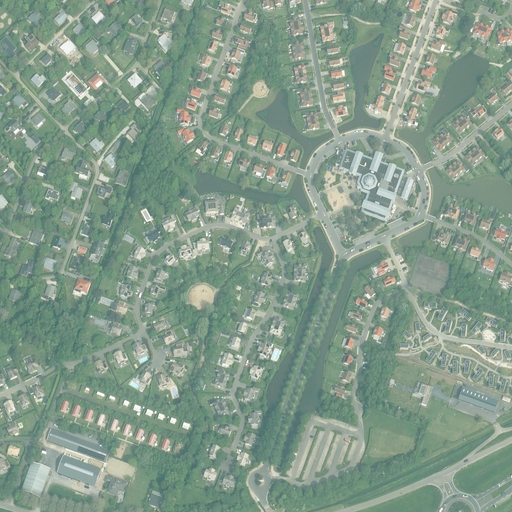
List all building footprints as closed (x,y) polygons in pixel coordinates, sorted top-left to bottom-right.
[(270,9),(273,9),(272,3),(269,3),(268,0),(263,0),(264,2),(263,3),(264,5),(262,5),(263,9),(265,8),(265,9),(270,8),(270,9)] [(410,7),(409,11),(415,13),(416,10),(418,11),(420,6),(418,6),(419,3),(413,1),(412,4),(411,4),(410,3),(409,7),(410,7)] [(226,8),(225,8),(226,4),(220,2),(219,6),(223,7),(221,13),(229,16),(231,10),(228,9),(229,8),(226,7),(226,8)] [(67,17),(63,13),(61,10),(58,12),(61,15),(55,20),(59,25),(67,17)] [(171,24),(172,19),(173,16),(174,17),(175,13),(165,10),(162,19),(168,21),(167,23),(171,24)] [(99,13),(97,11),(92,15),(94,17),(92,19),(97,24),(104,17),(99,13)] [(446,16),(444,15),(442,19),(444,20),(443,23),(449,25),(450,22),(451,22),(452,22),(453,19),(452,19),(452,18),(453,14),(457,16),(458,13),(452,11),(451,13),(451,14),(447,13),(446,16)] [(39,14),(37,12),(29,18),(36,26),(41,22),(36,17),(39,14)] [(244,19),(252,22),(254,18),(256,19),(257,16),(254,15),(253,16),(251,16),(252,15),(249,14),(249,15),(246,14),(244,19)] [(143,22),(141,19),(140,20),(136,15),(131,20),(137,27),(143,22)] [(415,20),(411,18),(412,16),(408,15),(407,18),(409,18),(406,25),(412,27),(413,25),(414,22),(415,20)] [(222,21),(218,20),(216,25),(225,28),(227,23),(224,21),(222,20),(222,21)] [(291,28),(301,27),(301,25),(301,23),(300,23),(300,20),(296,20),(294,20),(294,21),(290,21),(290,25),(290,27),(291,27),(291,28)] [(322,35),(332,33),(331,32),(332,32),(331,29),(330,27),(334,26),(333,22),(327,23),(328,27),(326,27),(326,26),(324,27),(320,28),(321,31),(321,33),(322,35)] [(117,35),(122,30),(115,23),(108,30),(115,36),(117,35)] [(479,39),(480,36),(484,27),(482,26),(480,25),(477,24),(476,28),(475,28),(475,30),(472,36),(479,39)] [(80,25),(73,31),(79,37),(85,31),(80,25)] [(251,29),(242,26),(240,31),(243,32),(243,33),(245,33),(246,33),(249,34),(251,29)] [(402,30),(399,37),(408,40),(410,35),(406,34),(407,33),(405,32),(405,31),(405,32),(406,28),(400,26),(399,30),(402,30)] [(301,27),(291,28),(291,30),(291,32),(292,32),(292,35),(289,36),(290,39),(294,38),(294,35),(296,35),(298,35),(302,34),(302,31),(302,28),(301,28),(301,27)] [(484,27),(480,36),(482,37),(484,38),(484,37),(487,38),(489,35),(490,33),(489,33),(491,29),(487,28),(488,28),(485,27),(484,27)] [(437,33),(436,36),(442,38),(445,31),(439,28),(438,31),(437,33)] [(217,33),(214,32),(212,37),(220,40),(222,35),(219,34),(220,33),(217,32),(217,33)] [(505,42),(507,42),(505,32),(503,32),(501,32),(501,33),(498,33),(498,37),(498,39),(499,39),(499,42),(497,42),(497,45),(500,45),(500,43),(503,43),(505,42)] [(332,33),(322,35),(322,37),(322,39),(323,42),(327,42),(329,41),(332,41),(332,43),(335,43),(335,40),(333,40),(332,37),(333,37),(332,35),(332,33)] [(33,34),(24,42),(32,51),(39,44),(35,39),(36,38),(33,34)] [(175,45),(170,39),(168,40),(164,35),(159,40),(164,46),(162,47),(165,52),(175,45)] [(95,46),(99,42),(93,36),(91,38),(93,41),(87,46),(94,54),(99,50),(95,46)] [(16,49),(6,38),(1,42),(3,45),(5,44),(9,48),(8,50),(5,52),(9,56),(10,58),(12,59),(14,57),(16,55),(14,53),(13,53),(12,52),(13,51),(16,49)] [(237,38),(235,43),(239,44),(239,45),(238,46),(244,49),(245,46),(246,42),(250,43),(252,40),(246,38),(245,41),(237,38)] [(133,42),(128,40),(124,51),(129,53),(129,54),(132,55),(137,41),(134,40),(133,42)] [(65,44),(61,49),(63,52),(64,52),(66,54),(69,51),(71,52),(76,48),(69,41),(65,44)] [(433,44),(431,49),(440,52),(442,45),(445,46),(446,43),(440,41),(439,44),(439,45),(437,44),(436,45),(433,44)] [(296,45),(293,45),(292,42),(289,43),(289,46),(292,45),(293,49),(292,49),(293,51),(293,52),(303,51),(303,49),(303,47),(302,47),(302,44),(298,44),(296,44),(296,45)] [(396,52),(403,54),(404,52),(404,49),(405,47),(401,45),(402,43),(398,42),(397,45),(399,45),(396,52)] [(211,43),(208,50),(214,53),(217,45),(211,43)] [(240,53),(244,55),(245,52),(239,50),(238,52),(234,51),(231,59),(237,61),(240,53)] [(303,51),(293,52),(294,54),(293,54),(294,56),(295,60),(298,59),(301,59),(304,58),(304,55),(304,52),(303,52),(303,51)] [(211,60),(206,58),(207,55),(202,53),(200,61),(203,62),(202,65),(208,67),(211,60)] [(389,64),(398,67),(400,62),(397,61),(397,60),(395,59),(395,58),(395,59),(396,55),(391,53),(389,56),(392,57),(389,64)] [(43,63),(42,64),(46,67),(51,61),(53,64),(55,62),(48,54),(41,61),(43,63)] [(427,60),(426,63),(432,65),(435,58),(429,55),(428,58),(427,60)] [(154,68),(157,72),(159,71),(162,74),(168,69),(162,62),(154,68)] [(239,70),(240,68),(237,66),(236,69),(230,67),(228,75),(234,77),(237,69),(239,70)] [(296,76),(306,75),(305,73),(306,73),(305,71),(304,67),(300,68),(298,68),(298,69),(294,69),(295,73),(295,75),(296,76)] [(387,71),(384,78),(393,81),(395,76),(392,74),(390,73),(390,72),(392,69),(386,67),(384,70),(387,71)] [(421,76),(430,79),(432,72),(435,73),(436,70),(430,68),(429,71),(429,72),(427,71),(426,72),(423,71),(421,76)] [(206,75),(202,74),(203,71),(198,69),(197,72),(200,73),(197,81),(203,83),(206,75)] [(103,84),(104,82),(98,74),(88,83),(93,88),(101,82),(103,84)] [(136,74),(128,81),(135,89),(142,82),(136,74)] [(38,88),(46,80),(42,75),(40,78),(37,75),(31,81),(38,88)] [(306,75),(296,76),(296,78),(296,80),(294,80),(295,84),(297,83),(297,84),(301,83),(303,83),(307,82),(306,78),(307,78),(306,76),(306,75)] [(511,90),(511,89),(509,87),(511,85),(508,80),(505,82),(508,85),(502,90),(506,95),(508,94),(510,92),(511,90)] [(220,89),(226,91),(229,84),(232,85),(233,82),(229,81),(228,83),(223,81),(220,89)] [(343,84),(337,85),(337,81),(334,82),(334,85),(333,85),(334,90),(338,90),(340,90),(340,89),(344,89),(343,84)] [(416,89),(425,93),(427,86),(430,87),(431,83),(425,81),(424,84),(424,85),(422,84),(421,85),(418,84),(416,89)] [(78,82),(73,87),(81,96),(79,98),(82,101),(89,95),(78,82)] [(391,87),(386,86),(387,83),(384,82),(383,85),(382,85),(381,87),(383,88),(382,93),(388,95),(389,92),(390,90),(391,87)] [(196,91),(194,90),(195,87),(191,85),(190,89),(193,90),(191,95),(199,98),(201,93),(198,92),(199,91),(196,90),(196,91)] [(54,89),(48,95),(54,102),(62,95),(63,93),(57,87),(54,89)] [(312,100),(311,97),(311,96),(311,94),(310,91),(306,92),(306,91),(304,92),(303,92),(302,89),(296,90),(297,94),(300,93),(301,96),(301,98),(302,101),(302,103),(300,104),(301,107),(303,107),(307,106),(307,107),(309,106),(313,105),(312,102),(312,100)] [(343,101),(343,97),(344,96),(344,92),(337,93),(338,97),(333,98),(333,103),(337,102),(340,102),(340,101),(343,101)] [(11,103),(13,105),(16,103),(20,107),(23,104),(25,107),(28,104),(26,102),(19,95),(11,103)] [(493,95),(487,100),(491,105),(493,103),(494,103),(495,102),(498,100),(493,95)] [(150,96),(142,103),(149,110),(156,104),(150,96)] [(220,103),(224,104),(225,100),(216,96),(214,101),(218,102),(217,103),(220,104),(220,103)] [(412,101),(411,103),(418,106),(420,98),(414,96),(413,98),(412,101)] [(380,108),(381,105),(382,105),(383,103),(382,103),(383,99),(379,98),(375,107),(380,108)] [(116,106),(121,111),(122,110),(125,112),(130,107),(124,100),(116,106)] [(186,108),(195,111),(197,105),(194,104),(194,103),(192,102),(191,103),(190,103),(190,101),(187,100),(186,102),(188,103),(186,108)] [(70,104),(62,111),(67,116),(74,109),(70,104)] [(375,107),(373,106),(371,110),(375,112),(374,112),(375,113),(376,114),(377,113),(378,113),(381,114),(383,109),(380,108),(375,107)] [(476,114),(479,118),(481,116),(483,115),(483,114),(485,113),(481,108),(475,113),(473,110),(470,114),(473,117),(476,114)] [(103,114),(104,113),(102,110),(96,116),(103,124),(108,119),(103,114)] [(184,110),(177,110),(177,113),(181,113),(181,118),(179,117),(179,121),(181,121),(181,125),(182,125),(182,126),(183,126),(185,126),(186,126),(186,125),(187,125),(187,122),(190,122),(190,117),(188,117),(188,114),(183,114),(183,113),(184,113),(184,110)] [(209,116),(217,119),(219,113),(216,112),(216,111),(214,111),(211,110),(209,116)] [(413,121),(413,120),(417,111),(412,110),(410,113),(409,115),(410,115),(408,119),(413,121)] [(318,123),(317,120),(318,120),(317,117),(316,114),(313,115),(312,114),(310,115),(309,115),(309,112),(302,113),(303,117),(307,116),(307,119),(307,121),(308,125),(308,127),(306,127),(307,130),(309,130),(313,130),(315,129),(319,128),(318,125),(319,125),(318,123)] [(459,121),(465,129),(467,128),(469,127),(468,127),(471,124),(469,121),(467,120),(466,119),(469,117),(465,112),(462,114),(464,117),(462,119),(460,120),(459,121)] [(39,114),(31,121),(37,127),(44,120),(39,114)] [(408,119),(406,118),(404,123),(408,124),(407,124),(408,126),(409,126),(411,125),(414,126),(416,121),(413,120),(413,121),(408,119)] [(20,127),(15,121),(7,127),(10,130),(11,131),(13,133),(14,133),(15,135),(22,129),(20,127)] [(464,130),(465,129),(459,121),(458,122),(456,124),(455,122),(452,124),(454,126),(453,126),(456,129),(457,131),(460,134),(462,132),(463,132),(464,130)] [(82,127),(83,126),(81,123),(75,129),(82,136),(87,132),(82,127)] [(127,134),(135,142),(141,136),(139,134),(142,131),(141,130),(139,128),(135,124),(130,129),(131,128),(132,129),(127,134)] [(220,134),(225,136),(226,133),(227,134),(228,131),(227,131),(228,128),(223,126),(220,134)] [(186,140),(187,143),(193,141),(192,138),(194,137),(192,133),(190,134),(189,131),(184,133),(184,132),(183,129),(177,132),(179,135),(182,133),(184,137),(183,138),(184,141),(186,140)] [(439,139),(446,146),(447,145),(447,146),(449,144),(448,144),(451,142),(449,139),(449,138),(447,137),(446,136),(449,134),(445,129),(442,131),(444,134),(442,136),(440,137),(440,138),(439,139)] [(495,132),(493,134),(497,139),(503,134),(499,129),(497,131),(495,132)] [(236,134),(235,136),(236,136),(234,140),(239,142),(243,132),(238,130),(237,134),(236,134)] [(35,135),(31,138),(37,144),(40,141),(35,135)] [(257,139),(249,137),(247,143),(255,146),(257,139)] [(444,147),(446,146),(439,139),(438,140),(438,139),(436,141),(435,140),(432,142),(434,143),(433,143),(436,146),(436,147),(437,148),(440,151),(443,149),(444,148),(444,147)] [(101,142),(100,144),(96,140),(90,145),(97,152),(104,145),(101,142)] [(201,152),(200,154),(203,156),(204,153),(203,152),(204,150),(205,151),(206,149),(205,148),(207,146),(202,142),(197,150),(201,152)] [(265,142),(262,149),(270,151),(272,145),(265,142)] [(285,148),(281,146),(279,150),(279,149),(278,152),(279,152),(277,155),(282,157),(285,148)] [(215,158),(215,160),(218,161),(219,158),(217,158),(218,156),(219,154),(218,153),(219,150),(214,148),(211,157),(215,158)] [(471,152),(478,160),(479,159),(481,158),(483,156),(486,159),(488,156),(484,151),(482,153),(481,152),(480,151),(477,148),(474,150),(472,151),(473,151),(471,152)] [(68,152),(68,150),(65,149),(62,156),(72,160),(74,154),(68,152)] [(389,166),(384,164),(385,161),(371,155),(370,159),(362,156),(362,155),(357,153),(356,154),(346,150),(346,152),(340,150),(335,164),(340,166),(339,169),(342,170),(341,172),(345,173),(346,172),(349,173),(349,174),(355,176),(355,175),(363,178),(361,183),(361,185),(359,186),(360,189),(363,188),(363,189),(369,191),(365,202),(364,202),(362,208),(363,208),(361,213),(385,221),(387,217),(388,218),(390,212),(389,211),(393,201),(394,201),(396,196),(400,198),(402,198),(401,199),(406,201),(406,200),(408,201),(414,183),(413,183),(413,182),(408,180),(408,181),(406,180),(401,179),(404,171),(395,168),(395,167),(390,165),(389,166)] [(299,154),(294,152),(292,155),(291,157),(292,157),(290,160),(296,162),(299,154)] [(477,161),(478,160),(471,152),(470,153),(468,155),(466,157),(468,160),(470,162),(472,165),(474,166),(476,164),(475,163),(477,161)] [(228,163),(227,165),(230,166),(231,163),(230,162),(230,160),(231,161),(232,158),(231,158),(232,155),(227,153),(224,161),(228,163)] [(105,161),(112,168),(119,161),(116,158),(113,154),(111,155),(105,161)] [(246,169),(245,173),(248,174),(250,168),(247,167),(249,163),(241,160),(239,166),(246,169)] [(76,173),(88,177),(90,171),(85,169),(87,165),(80,162),(76,173)] [(452,167),(458,174),(460,173),(462,172),(461,172),(464,170),(466,173),(469,170),(465,165),(462,167),(461,167),(462,166),(460,165),(458,162),(455,164),(453,165),(453,166),(452,167)] [(255,170),(254,172),(262,174),(260,178),(263,179),(265,173),(263,172),(264,168),(256,165),(256,167),(255,167),(254,167),(253,169),(254,170),(255,170)] [(41,166),(38,173),(46,176),(49,169),(41,166)] [(457,175),(458,174),(452,167),(451,168),(450,167),(449,169),(446,171),(449,174),(450,176),(453,179),(454,180),(457,178),(456,177),(457,175)] [(270,169),(267,177),(272,179),(273,176),(274,176),(275,174),(274,174),(275,171),(270,169)] [(10,172),(2,178),(8,185),(16,179),(10,172)] [(119,181),(119,182),(125,184),(127,180),(128,180),(130,175),(126,174),(125,176),(122,175),(123,173),(120,172),(117,180),(119,181)] [(282,184),(282,183),(288,185),(291,176),(285,174),(284,177),(283,177),(282,179),(283,180),(283,181),(281,180),(279,183),(282,184)] [(73,192),(71,197),(79,200),(82,191),(76,189),(77,185),(72,183),(70,190),(73,192)] [(106,186),(105,188),(100,186),(97,194),(99,195),(98,197),(104,199),(106,193),(110,195),(112,189),(106,186)] [(46,199),(49,200),(50,198),(56,200),(57,196),(58,197),(59,193),(54,191),(53,193),(49,191),(46,199)] [(36,206),(33,205),(27,202),(23,212),(30,214),(32,209),(35,210),(36,206)] [(209,212),(209,214),(215,213),(215,211),(218,211),(220,211),(220,215),(224,215),(223,208),(220,208),(220,209),(218,209),(217,204),(213,205),(212,204),(211,204),(210,205),(206,205),(206,212),(209,212)] [(198,217),(197,213),(201,211),(198,205),(194,207),(196,210),(192,212),(191,211),(188,212),(189,214),(186,215),(188,221),(191,220),(192,222),(196,220),(195,218),(198,217)] [(294,212),(293,210),(296,209),(294,205),(291,206),(293,209),(287,211),(291,219),(296,217),(295,214),(296,214),(295,212),(294,212)] [(450,217),(453,209),(452,208),(450,207),(449,207),(448,207),(445,215),(447,216),(446,216),(449,217),(449,216),(450,217)] [(239,221),(242,212),(240,211),(241,211),(239,210),(239,209),(236,208),(235,209),(234,213),(233,215),(232,219),(235,220),(237,221),(239,221)] [(453,209),(450,217),(452,218),(454,219),(454,218),(456,219),(459,211),(457,210),(458,210),(455,209),(453,209)] [(467,214),(465,213),(466,211),(464,210),(462,215),(464,215),(462,221),(464,222),(464,223),(466,223),(468,223),(471,215),(469,215),(470,214),(467,213),(467,214)] [(242,212),(239,221),(240,222),(242,223),(245,224),(247,220),(248,218),(249,214),(246,213),(244,212),(242,212)] [(68,216),(68,215),(64,213),(61,220),(71,223),(73,218),(68,216)] [(114,217),(109,215),(107,214),(103,224),(110,227),(114,217)] [(268,228),(267,218),(265,218),(263,218),(260,218),(260,215),(256,215),(257,221),(260,221),(260,222),(259,222),(260,225),(260,224),(260,228),(264,228),(266,228),(268,228)] [(471,215),(468,223),(469,224),(469,225),(472,225),(474,225),(477,217),(475,217),(475,216),(473,215),(472,216),(471,215)] [(175,227),(173,223),(173,222),(174,223),(176,221),(174,216),(171,217),(173,220),(171,221),(169,218),(161,221),(163,225),(162,225),(165,231),(168,230),(169,232),(173,230),(172,228),(175,227)] [(267,218),(268,228),(269,228),(271,228),(275,227),(275,223),(275,221),(274,221),(274,217),(271,217),(268,217),(268,218),(267,218)] [(482,221),(480,227),(488,230),(490,224),(482,221)] [(83,231),(85,231),(83,235),(89,237),(91,229),(87,228),(88,226),(85,225),(83,231)] [(160,237),(157,233),(158,233),(161,232),(158,226),(155,228),(157,231),(156,232),(154,229),(146,233),(148,236),(147,237),(148,238),(147,239),(148,242),(149,241),(150,243),(153,241),(154,243),(158,241),(157,239),(160,237)] [(507,232),(506,234),(503,233),(504,231),(500,230),(500,232),(496,230),(494,237),(497,238),(496,240),(501,241),(501,239),(504,240),(506,236),(508,237),(510,233),(507,232)] [(40,241),(42,241),(44,236),(34,232),(30,243),(38,246),(40,241)] [(441,242),(444,234),(443,233),(441,232),(440,232),(439,232),(436,240),(437,241),(440,242),(440,241),(441,242)] [(304,234),(299,236),(303,244),(304,244),(305,245),(307,244),(307,242),(308,242),(307,239),(308,239),(307,236),(306,237),(304,234)] [(444,234),(441,242),(443,243),(445,244),(445,243),(447,244),(450,236),(448,235),(446,234),(444,234)] [(56,238),(53,247),(61,250),(65,242),(56,238)] [(224,247),(223,248),(226,250),(227,248),(231,250),(230,253),(233,255),(235,249),(232,248),(231,248),(233,243),(230,242),(231,240),(226,238),(225,241),(223,240),(220,246),(224,247)] [(459,248),(462,240),(460,240),(461,239),(458,238),(458,239),(456,238),(453,246),(455,247),(455,248),(457,249),(457,248),(459,248)] [(20,246),(21,242),(13,239),(10,246),(9,251),(8,251),(6,255),(12,257),(14,253),(17,245),(20,246)] [(462,240),(459,248),(460,249),(460,250),(463,250),(465,250),(467,242),(466,242),(466,241),(463,240),(463,241),(462,240)] [(209,249),(208,242),(205,243),(205,241),(200,241),(200,243),(197,243),(198,250),(201,250),(202,251),(205,251),(205,249),(209,249)] [(288,241),(283,244),(287,252),(289,256),(294,253),(292,249),(291,246),(292,246),(291,244),(290,244),(288,241)] [(98,261),(98,259),(104,244),(96,242),(90,259),(95,260),(98,261)] [(248,250),(249,250),(250,248),(249,248),(250,244),(244,242),(241,251),(247,253),(248,250)] [(145,252),(140,249),(141,247),(137,245),(136,247),(135,247),(130,256),(140,261),(141,258),(143,259),(145,255),(143,254),(145,252)] [(192,254),(193,258),(196,257),(194,251),(191,252),(191,253),(189,248),(186,249),(186,247),(181,248),(182,250),(179,251),(181,258),(184,257),(185,258),(188,257),(188,256),(192,254)] [(481,257),(478,256),(480,252),(472,249),(470,255),(478,258),(477,261),(479,262),(481,257)] [(271,264),(273,263),(271,261),(273,260),(271,255),(269,256),(268,254),(264,256),(263,255),(264,255),(262,252),(257,254),(258,257),(262,256),(264,260),(262,260),(264,264),(265,263),(266,266),(268,265),(269,267),(272,265),(271,264)] [(175,258),(174,259),(171,256),(164,261),(169,266),(174,261),(176,263),(178,261),(175,258)] [(79,264),(81,264),(82,260),(76,258),(75,260),(73,259),(71,265),(72,265),(71,269),(76,271),(79,264)] [(47,259),(44,269),(53,272),(57,263),(47,259)] [(483,262),(482,264),(483,265),(484,265),(483,267),(486,268),(486,270),(493,272),(495,264),(493,263),(493,261),(489,260),(488,262),(485,261),(485,262),(484,262),(483,262)] [(26,277),(28,273),(32,274),(36,264),(31,262),(28,268),(24,266),(21,275),(26,277)] [(294,274),(304,274),(304,273),(305,273),(305,270),(305,267),(307,267),(307,264),(303,264),(303,267),(301,267),(301,266),(299,266),(299,267),(295,266),(295,270),(294,270),(294,272),(294,274)] [(383,266),(383,265),(380,266),(381,267),(377,268),(379,272),(378,273),(379,276),(385,274),(384,271),(388,269),(386,264),(383,266)] [(136,278),(138,273),(136,273),(137,270),(131,268),(130,271),(128,270),(127,274),(128,274),(127,278),(133,280),(134,277),(136,278)] [(162,281),(165,274),(166,275),(167,272),(164,271),(163,273),(159,271),(156,279),(162,281)] [(511,283),(510,282),(511,278),(509,277),(510,275),(505,273),(505,275),(502,274),(499,281),(503,282),(502,283),(506,285),(506,283),(510,284),(509,286),(511,287),(511,285),(511,283)] [(268,284),(270,285),(272,280),(270,279),(271,277),(265,274),(264,278),(262,277),(261,281),(262,281),(261,284),(267,287),(268,284)] [(387,280),(384,282),(386,287),(395,282),(393,278),(389,279),(387,280)] [(86,292),(89,284),(80,280),(76,288),(86,292)] [(128,296),(130,296),(131,292),(129,291),(130,288),(123,285),(120,292),(122,293),(120,296),(127,298),(128,296)] [(51,298),(53,294),(54,294),(56,288),(49,286),(45,296),(45,295),(45,296),(46,297),(45,298),(47,299),(48,296),(51,298)] [(157,296),(159,289),(153,286),(150,294),(157,296)] [(371,298),(375,295),(373,292),(373,291),(371,289),(371,290),(368,287),(365,290),(371,298)] [(13,290),(9,300),(18,303),(21,293),(13,290)] [(285,299),(295,302),(295,301),(296,301),(296,299),(297,296),(294,294),(292,293),(288,292),(287,295),(286,295),(286,297),(286,298),(285,299)] [(259,305),(261,305),(262,303),(264,303),(265,299),(263,298),(264,295),(260,294),(258,293),(257,296),(255,296),(254,299),(255,300),(254,303),(253,303),(252,306),(258,308),(259,305)] [(294,304),(295,302),(285,299),(285,301),(285,300),(284,303),(283,306),(287,307),(286,308),(289,308),(292,309),(293,306),(294,306),(294,304)] [(365,308),(367,304),(364,302),(362,301),(361,301),(358,299),(356,304),(361,306),(359,309),(362,311),(363,308),(365,308)] [(125,304),(119,302),(116,301),(115,304),(117,305),(115,308),(117,309),(116,311),(122,313),(121,314),(125,315),(127,308),(124,307),(125,304)] [(152,314),(152,306),(154,306),(154,303),(150,303),(150,306),(146,305),(145,314),(152,314)] [(440,314),(437,318),(441,320),(447,310),(443,308),(441,311),(443,313),(442,315),(440,314)] [(389,311),(383,309),(380,317),(387,319),(389,311)] [(463,309),(460,313),(462,315),(464,313),(466,315),(464,317),(468,320),(471,317),(463,309)] [(255,312),(249,310),(246,318),(253,320),(255,312)] [(352,313),(351,317),(360,321),(362,316),(358,315),(359,314),(356,313),(356,314),(352,313)] [(487,318),(485,322),(489,324),(490,322),(492,323),(491,325),(496,327),(498,323),(487,318)] [(273,326),(282,329),(282,327),(283,328),(283,325),(284,322),(281,321),(279,320),(275,319),(274,322),(273,324),(273,326)] [(238,320),(237,323),(240,324),(238,332),(244,334),(247,326),(243,325),(244,322),(243,322),(240,320),(238,320)] [(119,336),(122,328),(119,327),(120,324),(114,322),(113,326),(111,325),(110,329),(112,329),(111,332),(116,334),(116,335),(119,336)] [(165,328),(164,327),(166,327),(164,322),(162,323),(162,322),(158,324),(153,326),(157,333),(160,331),(160,330),(165,328)] [(478,323),(471,332),(474,334),(477,332),(475,330),(477,328),(479,329),(482,325),(478,323)] [(348,325),(346,330),(356,334),(357,329),(354,328),(354,327),(352,326),(351,327),(348,325)] [(281,330),(282,329),(273,326),(272,327),(271,329),(270,332),(274,334),(276,335),(279,336),(281,333),(282,331),(281,330)] [(376,328),(373,336),(380,338),(382,330),(376,328)] [(166,345),(169,343),(169,342),(174,340),(172,335),(172,334),(171,331),(165,333),(166,336),(163,338),(166,345)] [(405,331),(403,334),(408,339),(410,336),(411,338),(412,337),(405,331)] [(237,349),(240,341),(231,338),(228,345),(231,346),(237,349)] [(351,349),(354,342),(353,341),(352,341),(347,339),(345,347),(351,349)] [(135,349),(137,354),(140,353),(141,355),(144,353),(143,352),(147,351),(144,345),(141,346),(140,343),(133,346),(134,349),(135,349)] [(177,348),(173,348),(174,356),(181,355),(181,354),(183,354),(183,353),(188,353),(187,347),(183,347),(183,344),(176,345),(177,348)] [(268,350),(269,347),(271,348),(272,345),(268,344),(267,346),(263,345),(262,347),(260,347),(258,351),(260,352),(259,355),(265,357),(267,354),(268,354),(269,351),(268,350)] [(496,349),(491,355),(491,354),(494,357),(493,358),(499,352),(496,349)] [(429,356),(426,360),(430,363),(436,353),(432,351),(430,354),(432,355),(430,357),(429,356)] [(116,358),(118,363),(120,362),(121,364),(125,362),(124,361),(127,360),(125,354),(122,355),(120,352),(113,355),(115,359),(116,358)] [(231,360),(232,357),(226,355),(225,358),(223,357),(222,361),(223,361),(222,365),(228,367),(229,364),(231,365),(233,360),(231,360)] [(352,358),(346,356),(343,364),(350,366),(352,358)] [(28,371),(30,374),(37,371),(35,368),(38,366),(35,361),(32,362),(32,361),(28,363),(29,365),(27,366),(29,371),(28,371)] [(108,369),(107,368),(105,363),(102,364),(101,361),(94,364),(95,368),(96,367),(99,372),(101,371),(102,373),(105,371),(105,370),(108,369)] [(173,371),(178,374),(180,372),(181,373),(183,370),(182,369),(184,366),(179,363),(177,365),(174,363),(170,370),(173,372),(173,371)] [(260,373),(261,370),(262,370),(263,368),(260,366),(259,369),(255,367),(254,370),(252,369),(250,374),(252,375),(251,377),(257,380),(258,376),(260,377),(261,374),(260,373)] [(226,384),(226,382),(227,381),(228,379),(229,375),(225,374),(223,373),(222,373),(223,370),(217,368),(216,371),(219,372),(218,375),(217,377),(218,377),(217,380),(216,380),(216,382),(214,382),(213,385),(215,385),(214,386),(218,387),(220,388),(224,389),(225,386),(226,384)] [(8,377),(10,380),(17,377),(15,372),(18,371),(16,369),(13,370),(12,369),(7,371),(9,376),(8,377)] [(476,374),(472,378),(476,381),(483,372),(480,369),(477,372),(479,374),(477,376),(476,374)] [(148,386),(151,380),(148,379),(150,376),(143,372),(142,375),(140,380),(142,381),(141,383),(144,385),(145,384),(148,386)] [(342,381),(348,383),(351,375),(345,373),(342,381)] [(159,381),(160,386),(163,385),(163,387),(167,386),(166,385),(170,384),(168,378),(165,379),(164,375),(157,377),(158,381),(159,381)] [(417,389),(416,390),(419,390),(418,395),(424,397),(422,404),(421,404),(426,406),(430,393),(429,392),(430,388),(432,389),(432,388),(418,383),(419,384),(417,389)] [(41,391),(39,387),(32,390),(34,393),(35,393),(37,398),(43,395),(41,391)] [(253,390),(252,391),(248,389),(247,392),(245,392),(243,396),(245,397),(244,400),(251,402),(252,398),(253,399),(255,396),(253,395),(255,391),(258,392),(259,389),(254,387),(252,390),(253,390)] [(336,387),(334,392),(341,395),(337,394),(336,397),(342,399),(343,396),(342,396),(342,395),(344,396),(346,391),(342,390),(342,389),(340,388),(340,389),(336,387)] [(462,389),(458,400),(494,413),(498,402),(462,389)] [(25,395),(18,398),(20,401),(21,401),(23,406),(29,403),(27,399),(28,399),(25,395)] [(226,408),(226,406),(225,405),(224,403),(222,400),(219,401),(217,402),(216,403),(215,400),(209,403),(210,406),(214,404),(215,407),(216,409),(217,412),(218,414),(216,415),(218,418),(219,417),(220,417),(223,416),(225,415),(229,413),(227,410),(227,408),(226,408)] [(4,405),(6,408),(6,407),(9,413),(15,410),(13,406),(11,401),(4,405)] [(255,414),(255,415),(250,415),(251,418),(248,418),(249,423),(251,423),(251,426),(258,426),(257,422),(259,422),(259,418),(257,418),(257,414),(261,414),(261,411),(254,411),(255,414)] [(15,422),(9,425),(10,428),(7,429),(10,436),(13,435),(13,434),(18,431),(17,429),(19,428),(17,425),(16,425),(15,422)] [(225,429),(223,429),(224,427),(221,426),(220,429),(222,429),(220,434),(229,437),(231,431),(228,430),(228,429),(226,428),(225,429)] [(47,441),(106,463),(110,451),(51,430),(47,441)] [(245,445),(251,447),(253,443),(254,444),(255,441),(254,440),(255,437),(249,435),(248,437),(246,437),(244,441),(246,442),(245,445)] [(14,448),(10,446),(8,454),(11,455),(11,454),(17,456),(19,450),(14,449),(14,448)] [(214,458),(216,459),(217,456),(219,457),(220,452),(218,451),(219,449),(213,446),(212,450),(210,449),(209,453),(211,453),(210,456),(211,457),(211,458),(214,459),(214,458)] [(241,457),(239,456),(237,461),(239,461),(238,464),(244,466),(246,463),(247,464),(248,460),(247,460),(248,456),(242,454),(241,457)] [(64,457),(57,474),(95,487),(101,470),(64,457)] [(8,463),(5,464),(3,459),(0,460),(0,469),(1,471),(6,468),(6,469),(10,467),(8,463)] [(40,499),(50,470),(32,463),(21,492),(40,499)] [(211,480),(214,481),(216,474),(214,473),(214,471),(210,470),(209,472),(206,471),(204,477),(207,478),(207,480),(210,481),(211,480)] [(226,485),(226,487),(229,488),(229,486),(233,488),(235,481),(232,480),(233,478),(229,477),(228,479),(225,478),(223,484),(226,485)] [(110,488),(108,492),(116,495),(118,490),(120,491),(120,492),(123,493),(127,484),(112,478),(109,487),(110,488)] [(167,498),(162,496),(159,495),(159,494),(153,492),(152,494),(150,500),(149,500),(149,501),(148,504),(158,508),(160,502),(165,504),(167,498)]
